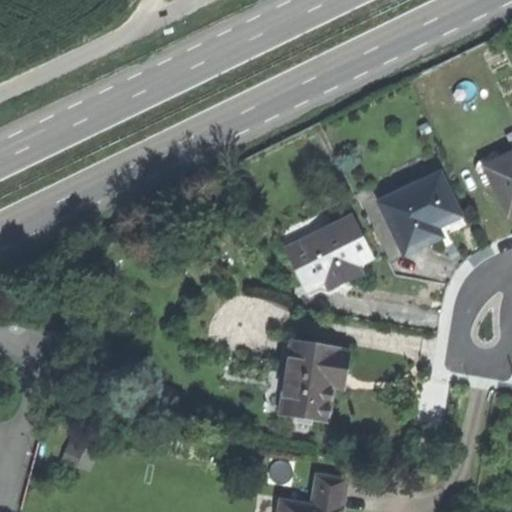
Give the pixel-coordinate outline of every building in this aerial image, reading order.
[(511,157),(487,170),(510,217),(511,215),(511,157)] [(383,206),(406,255),(436,241),(465,227),(442,178),(383,206)] [(289,253),(309,293),(328,284),(331,291),(345,284),(342,277),(357,269),(373,261),(353,221),(289,253)] [(283,418),(330,424),(334,389),(346,390),(348,375),(351,353),(339,352),(340,349),(293,343),(283,418)] [(343,511),(348,484),(319,479),(314,509),(282,504),(280,511),(343,511)]
